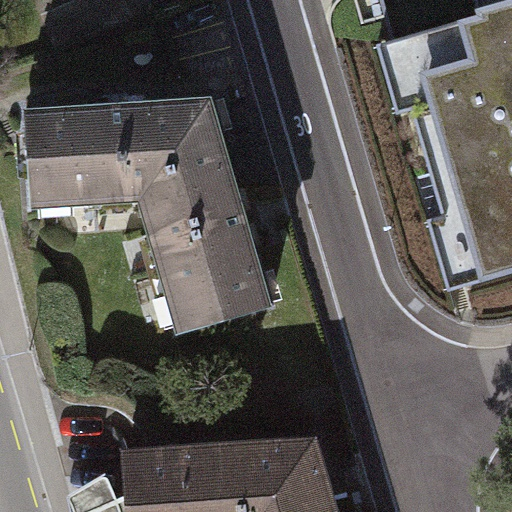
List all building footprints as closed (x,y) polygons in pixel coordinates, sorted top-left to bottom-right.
[(78,0),(33,18),(46,53),(122,24),(113,0),(78,0)] [(511,0),(471,0),(479,22),(360,59),(443,319),(511,296),(511,0)] [(203,114),(17,125),(23,219),(130,213),(203,114)] [(270,320),(203,114),(130,213),(171,351),(270,320)] [(263,511),(313,442),(125,454),(127,494),(128,511),(263,511)] [(332,511),(313,442),(263,511),(332,511)] [(117,498),(106,473),(67,496),(70,511),(128,511),(127,494),(117,498)]
